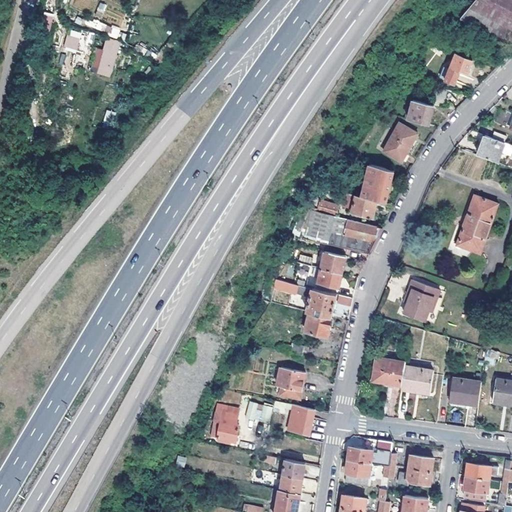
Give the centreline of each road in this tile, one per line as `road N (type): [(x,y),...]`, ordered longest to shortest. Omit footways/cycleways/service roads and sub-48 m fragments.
road 1 (motorway): [(31,511),(236,174),(355,5)]
road 2 (motorway): [(315,0),(177,201),(0,494)]
road 3 (motorway): [(74,511),(355,5)]
road 4 (motorway): [(279,0),(0,342)]
road 5 (residential): [(338,421),(370,299),(423,174),(511,69)]
